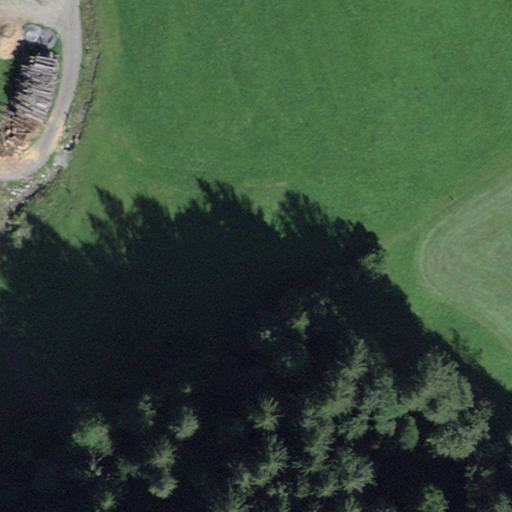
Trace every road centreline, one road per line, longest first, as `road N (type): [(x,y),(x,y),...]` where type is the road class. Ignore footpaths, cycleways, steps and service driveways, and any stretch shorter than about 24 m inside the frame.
road 1 (track): [(163,511),(112,456),(48,415),(0,321)]
road 2 (track): [(0,168),(41,153),(57,124),(74,48),(73,0)]
